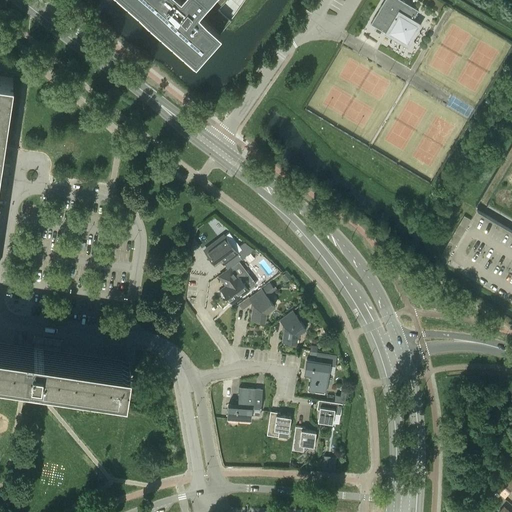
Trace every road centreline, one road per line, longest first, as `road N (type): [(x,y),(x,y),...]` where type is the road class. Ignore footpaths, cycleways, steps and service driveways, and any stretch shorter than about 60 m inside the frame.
road 1 (tertiary): [(396,330),(334,234),(149,96)]
road 2 (tertiary): [(149,96),(304,230),(382,345)]
road 3 (residential): [(0,282),(14,185),(90,193),(122,203),(139,231),(132,300)]
road 4 (residential): [(394,500),(217,489)]
road 5 (tertiary): [(149,96),(20,0)]
road 6 (tertiary): [(382,347),(393,379),(394,500)]
road 7 (tertiary): [(413,501),(416,430),(405,353)]
road 8 (residential): [(127,334),(0,319)]
